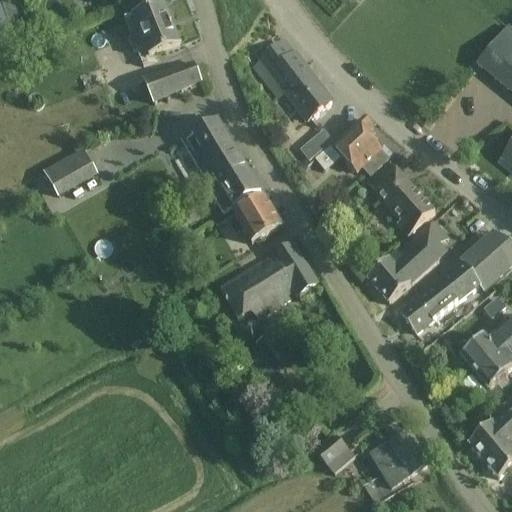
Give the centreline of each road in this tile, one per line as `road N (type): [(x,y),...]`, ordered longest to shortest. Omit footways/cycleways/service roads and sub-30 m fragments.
road 1 (unclassified): [(487,511),(232,111),(200,0)]
road 2 (residential): [(511,221),(409,139),(281,0)]
